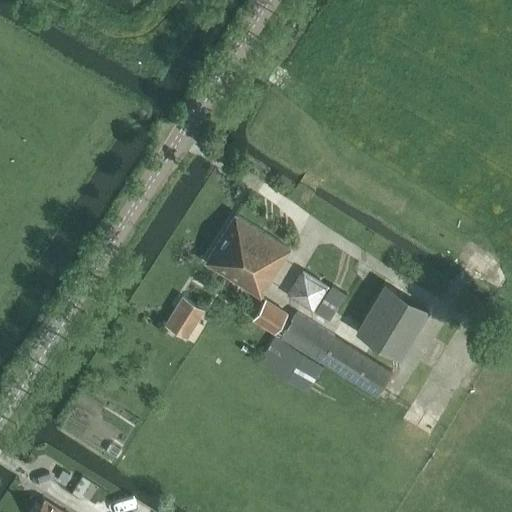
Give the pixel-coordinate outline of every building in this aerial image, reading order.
[(290,246),(235,211),(206,257),(261,292),(290,246)] [(431,310),(385,282),(356,329),(402,357),(431,310)] [(333,284),(317,311),(331,320),(348,292),(333,284)] [(187,339),(188,337),(194,341),(199,333),(203,326),(197,322),(206,309),(183,294),(164,324),(187,339)] [(275,333),(288,312),(265,297),(252,319),(275,333)] [(393,371),(298,310),(281,336),(328,366),(377,396),(393,371)] [(307,390),(324,365),(277,335),(261,361),(307,390)] [(73,473),(64,467),(57,479),(65,484),(73,473)] [(91,481),(83,476),(72,493),(80,498),(91,481)] [(65,511),(44,498),(35,511),(65,511)]
